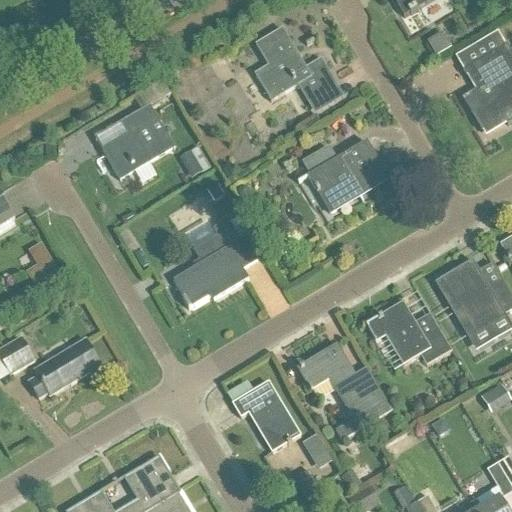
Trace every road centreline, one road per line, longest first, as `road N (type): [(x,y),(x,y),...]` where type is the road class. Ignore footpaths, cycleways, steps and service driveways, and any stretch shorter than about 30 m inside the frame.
road 1 (unclassified): [(185,394),(464,222)]
road 2 (unclassified): [(185,394),(66,197)]
road 3 (unclassified): [(464,222),(350,27)]
road 4 (tertiary): [(0,102),(183,0)]
road 5 (unclassified): [(0,503),(174,401)]
road 6 (unclassified): [(242,511),(174,401)]
